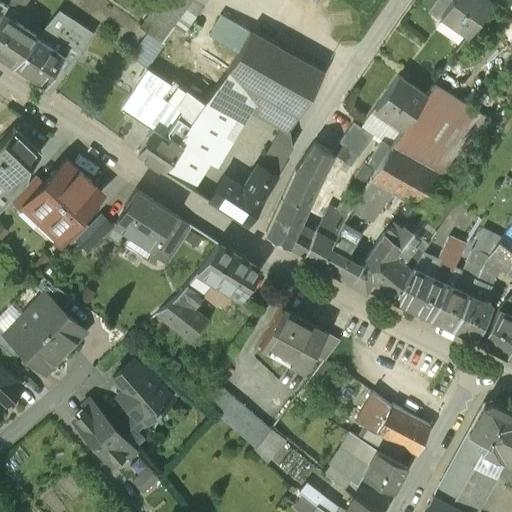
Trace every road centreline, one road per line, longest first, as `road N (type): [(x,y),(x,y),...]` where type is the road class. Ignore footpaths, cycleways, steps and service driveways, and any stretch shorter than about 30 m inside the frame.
road 1 (residential): [(0,78),(249,241)]
road 2 (residential): [(249,241),(307,132),(399,0)]
road 3 (residential): [(249,241),(479,362)]
road 4 (residential): [(479,362),(400,511)]
